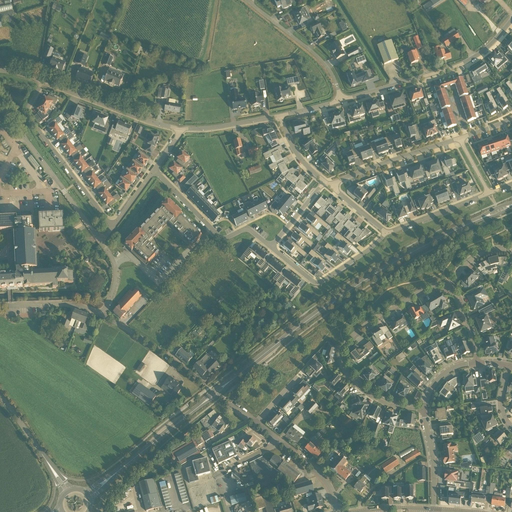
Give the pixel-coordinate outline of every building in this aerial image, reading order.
[(4,1),(5,5),(0,6),(0,9),(0,11),(12,9),(10,0),(4,1)] [(279,0),(276,0),(274,1),(278,8),(281,6),(283,9),(291,6),(289,1),(288,0),(280,0),(280,1),(279,0)] [(431,0),(423,6),(427,12),(444,0),(431,0)] [(302,9),(293,13),(299,25),(308,21),(306,17),(308,15),(307,12),(304,13),(302,9)] [(311,28),(310,28),(312,31),(314,34),(315,33),(318,39),(324,36),(321,30),(318,23),(310,27),(311,28)] [(454,33),(445,39),(449,44),(459,38),(455,32),(454,33)] [(391,40),(377,46),(384,65),(398,59),(391,40)] [(336,43),(330,47),(332,52),(333,54),(336,59),(344,55),(341,48),(342,47),(339,42),(338,42),(336,43)] [(49,59),(53,49),(48,47),(44,57),(49,59)] [(438,47),(435,49),(437,57),(439,56),(440,60),(444,59),(445,58),(446,59),(451,58),(448,51),(444,52),(443,51),(440,52),(438,47)] [(409,49),(403,51),(405,56),(408,55),(408,57),(408,58),(409,60),(411,64),(415,63),(415,64),(417,63),(417,62),(418,62),(417,59),(419,58),(416,50),(410,52),(409,49)] [(84,67),(88,57),(79,53),(75,63),(84,67)] [(493,57),(489,60),(491,63),(491,64),(493,67),(494,66),(495,67),(500,63),(502,66),(508,61),(505,58),(504,59),(500,54),(496,56),(495,55),(494,55),(493,57)] [(64,70),(66,67),(64,66),(66,63),(59,61),(60,59),(53,57),(54,56),(53,56),(49,68),(62,73),(63,70),(64,70)] [(110,68),(113,58),(107,56),(103,65),(110,68)] [(357,62),(360,60),(362,64),(366,62),(364,56),(359,58),(356,59),(357,62)] [(474,78),(472,79),(474,84),(482,80),(480,74),(486,70),(488,74),(491,72),(488,68),(488,69),(484,63),(472,71),(472,72),(474,78)] [(82,71),(82,69),(81,68),(80,70),(79,70),(76,78),(90,84),(93,75),(93,73),(88,71),(87,73),(82,71)] [(122,78),(112,74),(113,71),(109,70),(104,82),(105,82),(109,84),(114,86),(114,85),(119,87),(118,88),(119,88),(122,78)] [(351,73),(347,75),(348,79),(349,83),(351,87),(353,86),(353,87),(356,86),(355,86),(357,85),(357,83),(362,81),(363,82),(369,80),(367,75),(366,73),(354,77),(353,73),(351,73)] [(288,86),(299,84),(298,77),(289,79),(291,85),(288,86)] [(449,83),(450,86),(455,84),(456,86),(464,84),(462,78),(454,81),(449,83)] [(446,84),(434,88),(436,93),(444,90),(443,88),(447,87),(446,84)] [(464,84),(456,86),(457,92),(466,89),(464,84)] [(477,91),(479,95),(487,91),(485,87),(477,91)] [(276,90),(278,101),(279,101),(280,102),(281,102),(282,102),(283,101),(283,100),(284,100),(284,98),(290,96),(289,89),(282,90),(282,89),(281,89),(281,88),(276,89),(276,90)] [(501,97),(495,100),(498,104),(499,103),(503,110),(506,108),(508,107),(507,107),(505,103),(508,101),(500,88),(496,90),(501,97)] [(466,89),(457,92),(459,98),(468,95),(466,89)] [(413,92),(409,93),(412,102),(416,101),(416,102),(419,101),(419,100),(423,99),(421,90),(417,91),(416,91),(413,92)] [(444,90),(436,93),(438,99),(446,96),(444,90)] [(237,91),(231,91),(232,101),(233,110),(246,108),(245,99),(238,100),(237,91)] [(490,102),(485,105),(487,109),(488,109),(491,116),(494,114),(496,113),(494,109),(497,107),(490,92),(486,94),(490,102)] [(259,95),(250,96),(251,103),(252,103),(253,106),(254,106),(254,107),(258,106),(258,105),(260,105),(260,104),(260,102),(263,101),(263,96),(259,96),(259,95)] [(390,98),(389,99),(392,107),(392,108),(392,107),(393,110),(397,109),(396,106),(404,104),(404,103),(402,95),(401,95),(397,96),(394,97),(390,99),(390,98)] [(57,100),(48,96),(46,99),(45,98),(44,100),(44,99),(43,100),(42,100),(40,103),(41,103),(41,104),(49,109),(52,104),(55,106),(57,100)] [(446,96),(438,99),(439,104),(448,101),(446,96)] [(460,100),(462,106),(470,103),(468,97),(460,100)] [(448,101),(439,104),(441,110),(450,107),(448,101)] [(370,104),(366,105),(369,114),(372,113),(373,114),(377,113),(376,112),(380,110),(385,109),(383,102),(378,104),(377,102),(374,103),(370,104)] [(180,106),(175,105),(168,104),(166,103),(165,111),(179,113),(180,106)] [(470,103),(462,106),(464,111),(472,108),(470,103)] [(49,109),(41,104),(40,105),(40,104),(38,107),(39,108),(38,109),(39,109),(38,111),(39,111),(37,114),(38,114),(43,121),(49,116),(46,113),(49,109)] [(77,108),(71,106),(65,116),(68,120),(71,118),(76,119),(76,117),(82,120),(84,114),(82,113),(84,110),(77,107),(77,108)] [(351,113),(347,115),(348,120),(349,123),(353,122),(351,118),(352,117),(353,119),(360,117),(364,115),(363,112),(362,107),(350,110),(351,113)] [(472,108),(464,111),(466,117),(474,114),(472,108)] [(450,109),(442,112),(444,118),(452,115),(450,109)] [(324,120),(327,126),(331,125),(332,125),(333,129),(338,128),(337,124),(345,122),(342,112),(329,116),(329,119),(325,120),(324,120)] [(94,119),(93,123),(95,124),(93,128),(97,129),(99,126),(104,128),(102,133),(106,134),(111,122),(107,120),(108,119),(96,114),(96,115),(95,115),(93,119),(94,119)] [(474,114),(466,117),(467,122),(476,119),(474,114)] [(398,115),(391,117),(392,118),(393,123),(396,122),(400,121),(398,115)] [(452,115),(444,118),(446,123),(454,120),(452,115)] [(53,135),(59,129),(57,126),(62,122),(58,117),(48,125),(50,128),(49,129),(49,130),(53,135)] [(427,129),(423,130),(426,138),(430,137),(433,136),(437,134),(434,127),(437,126),(436,123),(435,121),(435,120),(428,123),(430,127),(427,128),(427,129)] [(454,120),(446,123),(448,129),(456,126),(454,120)] [(300,124),(293,126),(295,134),(299,133),(299,132),(303,131),(303,135),(310,134),(308,127),(307,121),(304,122),(300,123),(300,124)] [(123,125),(119,123),(118,123),(117,126),(114,124),(113,124),(109,135),(110,135),(113,136),(114,134),(122,137),(122,138),(124,134),(128,136),(129,134),(130,135),(132,130),(131,130),(131,128),(127,126),(123,125)] [(412,129),(408,130),(410,138),(414,137),(416,142),(421,140),(416,125),(411,127),(412,129)] [(71,134),(68,129),(62,133),(59,129),(53,135),(56,139),(57,140),(58,139),(60,142),(71,134)] [(262,131),(263,137),(264,136),(268,136),(272,144),(270,145),(271,148),(277,145),(275,141),(278,140),(274,132),(273,133),(273,132),(273,131),(272,130),(269,131),(269,130),(264,131),(262,131)] [(65,151),(72,146),(69,142),(74,138),(71,134),(60,142),(62,144),(61,145),(62,146),(65,151)] [(390,137),(387,138),(389,144),(394,142),(394,144),(396,149),(402,146),(401,143),(400,143),(397,134),(390,137)] [(148,145),(146,151),(152,153),(154,147),(155,148),(156,145),(158,141),(157,141),(159,139),(151,136),(147,145),(148,145)] [(508,137),(503,139),(506,148),(511,146),(510,143),(508,137)] [(384,141),(380,143),(383,153),(388,151),(387,147),(386,145),(389,144),(387,138),(383,139),(384,141)] [(234,142),(233,142),(237,155),(244,154),(240,140),(237,141),(237,140),(234,141),(234,142)] [(310,140),(302,146),(304,148),(304,149),(305,151),(306,151),(306,152),(308,150),(312,155),(317,151),(313,146),(314,146),(313,145),(314,144),(311,141),(310,140)] [(374,143),(371,144),(373,150),(376,149),(377,151),(378,155),(383,153),(380,143),(375,145),(374,143)] [(352,151),(345,153),(348,162),(349,166),(355,164),(353,160),(353,157),(356,156),(357,156),(355,149),(355,148),(354,146),(353,144),(352,144),(350,145),(352,151)] [(371,144),(363,147),(367,159),(373,157),(370,151),(373,150),(371,144)] [(83,150),(80,145),(75,150),(72,146),(65,151),(69,155),(69,156),(71,155),(73,158),(83,150)] [(479,149),(478,149),(479,152),(480,152),(481,156),(486,154),(483,145),(478,147),(479,149)] [(270,151),(263,155),(265,160),(273,156),(274,158),(276,163),(282,159),(279,153),(283,151),(281,146),(270,151)] [(257,147),(248,149),(249,154),(249,155),(258,153),(258,152),(257,147)] [(363,147),(355,149),(357,156),(360,155),(361,157),(362,161),(367,159),(363,147)] [(77,167),(84,162),(81,158),(87,154),(83,150),(73,158),(75,160),(73,162),(74,162),(74,163),(77,167)] [(147,164),(146,163),(147,162),(146,162),(149,158),(139,151),(136,155),(139,157),(136,161),(143,166),(143,167),(144,167),(144,166),(145,166),(145,167),(147,164)] [(179,158),(176,162),(186,169),(189,165),(186,163),(189,158),(182,153),(181,154),(180,153),(181,153),(180,153),(178,156),(179,156),(178,157),(179,158)] [(325,154),(320,159),(323,163),(321,165),(329,173),(330,172),(331,173),(333,170),(333,169),(334,168),(331,165),(332,164),(329,162),(328,162),(325,159),(328,157),(325,154)] [(39,166),(31,156),(27,159),(35,169),(39,166)] [(446,161),(441,162),(442,167),(444,174),(445,176),(450,175),(448,168),(456,165),(454,159),(451,161),(449,156),(445,158),(446,161)] [(276,163),(268,166),(271,171),(278,167),(282,174),(288,171),(285,164),(289,162),(287,157),(282,159),(276,163)] [(141,172),(140,172),(141,171),(140,170),(143,167),(143,166),(136,161),(133,159),(130,163),(133,165),(130,169),(130,170),(137,175),(138,175),(139,175),(141,172)] [(435,161),(431,162),(435,174),(440,173),(441,175),(444,174),(442,167),(439,168),(437,161),(435,162),(435,161)] [(96,166),(92,162),(87,166),(84,162),(77,167),(81,172),(82,173),(83,172),(85,174),(96,166)] [(428,171),(425,172),(427,178),(431,177),(430,176),(435,174),(431,162),(428,163),(428,164),(426,165),(428,171)] [(171,169),(170,170),(173,173),(172,175),(178,180),(180,183),(185,178),(182,176),(181,177),(178,174),(181,170),(173,164),(173,165),(172,164),(173,164),(172,164),(170,167),(171,168),(170,168),(171,169)] [(508,169),(506,164),(503,165),(504,167),(499,169),(503,178),(508,176),(506,172),(505,170),(508,169)] [(259,165),(248,169),(250,175),(261,171),(259,165)] [(90,183),(97,178),(94,175),(99,171),(96,166),(85,174),(87,177),(86,178),(86,179),(90,183)] [(135,180),(134,180),(135,179),(134,179),(137,175),(130,170),(130,169),(127,167),(124,172),(127,174),(124,178),(131,183),(132,184),(132,183),(133,183),(135,180)] [(417,167),(414,168),(418,180),(423,178),(424,181),(428,179),(427,178),(425,172),(422,173),(420,167),(418,168),(417,167)] [(498,167),(488,171),(489,172),(491,175),(491,176),(495,175),(496,177),(497,179),(498,181),(503,179),(503,178),(499,169),(498,167)] [(413,182),(418,180),(414,168),(411,169),(411,170),(409,170),(411,177),(408,178),(410,184),(414,183),(413,182)] [(282,174),(276,181),(280,185),(285,178),(293,184),(297,179),(293,175),(294,173),(292,169),(288,171),(282,174)] [(401,172),(396,174),(400,184),(404,182),(407,190),(409,189),(411,188),(410,184),(408,178),(407,174),(402,175),(401,172)] [(293,184),(287,191),(291,194),(297,188),(302,192),(307,186),(308,185),(308,184),(306,186),(301,182),(304,179),(300,175),(297,179),(293,184)] [(129,189),(128,189),(129,188),(128,187),(131,183),(124,178),(121,176),(118,180),(121,182),(118,187),(126,192),(126,191),(127,192),(129,189)] [(389,176),(384,178),(387,188),(392,186),(395,195),(400,194),(394,178),(390,179),(389,176)] [(108,182),(105,178),(99,182),(97,178),(90,183),(93,188),(94,189),(95,188),(97,191),(108,182)] [(186,184),(183,186),(187,190),(198,179),(194,182),(192,179),(186,185),(186,184)] [(102,200),(109,195),(106,191),(111,187),(108,182),(97,191),(99,193),(98,194),(99,195),(102,200)] [(457,190),(458,194),(459,194),(460,196),(464,194),(464,195),(467,193),(471,191),(470,190),(471,190),(469,185),(469,184),(464,185),(464,184),(460,186),(460,187),(457,188),(457,190)] [(193,187),(186,194),(191,198),(198,192),(193,187)] [(355,191),(353,193),(354,194),(358,198),(357,198),(361,201),(365,197),(369,200),(376,192),(372,188),(371,189),(367,194),(365,192),(363,191),(359,188),(356,191),(355,191)] [(443,192),(434,196),(438,204),(438,203),(449,199),(449,200),(448,196),(451,195),(449,189),(443,191),(443,192)] [(198,192),(191,198),(195,203),(202,197),(198,192)] [(121,199),(120,198),(117,194),(112,198),(109,195),(102,200),(106,204),(106,205),(108,204),(110,207),(118,201),(119,202),(121,199)] [(288,195),(284,200),(291,206),(295,201),(288,195)] [(417,200),(414,201),(417,210),(420,209),(421,210),(425,209),(426,210),(430,208),(430,207),(430,205),(433,204),(430,195),(425,197),(426,200),(418,202),(417,200)] [(321,208),(316,214),(320,218),(325,211),(330,206),(333,202),(329,199),(326,202),(321,198),(322,196),(316,203),(321,208)] [(202,197),(195,203),(200,208),(207,201),(202,197)] [(182,215),(167,200),(160,207),(161,208),(140,230),(139,229),(124,244),(131,251),(131,252),(140,261),(140,260),(142,258),(148,264),(157,255),(146,244),(145,245),(141,242),(146,237),(148,240),(168,219),(159,210),(161,208),(175,221),(172,224),(194,245),(202,236),(182,216),(182,215)] [(263,200),(257,203),(261,211),(267,208),(263,200)] [(284,200),(279,205),(287,211),(291,206),(284,200)] [(207,201),(200,208),(205,213),(211,206),(207,201)] [(395,212),(394,212),(396,215),(397,215),(399,220),(400,219),(400,220),(403,219),(402,218),(407,217),(406,215),(410,213),(415,211),(413,204),(411,201),(406,203),(407,207),(403,208),(399,209),(396,211),(395,211),(395,212)] [(257,203),(251,206),(255,214),(261,211),(257,203)] [(275,210),(283,217),(283,216),(282,216),(287,211),(279,205),(275,210)] [(211,206),(205,213),(209,217),(216,211),(211,206)] [(251,206),(245,209),(249,217),(255,214),(251,206)] [(330,215),(325,222),(329,225),(335,219),(339,213),(342,210),(338,206),(335,210),(330,206),(325,211),(330,215)] [(382,209),(377,214),(386,222),(387,221),(388,222),(391,218),(390,218),(391,216),(388,214),(389,211),(387,209),(385,211),(382,209)] [(216,211),(209,217),(214,222),(213,222),(214,223),(221,215),(220,216),(216,211)] [(244,212),(238,215),(242,223),(248,220),(244,212)] [(340,223),(334,229),(338,233),(344,226),(348,221),(351,217),(347,214),(344,217),(339,213),(335,219),(340,223)] [(52,215),(38,215),(38,219),(39,229),(39,232),(64,231),(63,214),(52,215)] [(0,288),(24,287),(24,288),(30,287),(52,286),(52,288),(58,288),(58,284),(73,283),(72,272),(65,272),(65,268),(52,269),(52,271),(34,272),(34,269),(37,269),(36,255),(36,251),(35,251),(35,249),(36,249),(35,232),(30,232),(30,229),(32,229),(32,220),(31,220),(31,219),(23,220),(23,215),(17,215),(17,216),(16,217),(16,216),(0,217),(0,288)] [(232,217),(231,217),(236,227),(236,226),(242,223),(238,215),(232,217)] [(308,217),(306,219),(312,224),(311,225),(315,228),(318,224),(322,226),(325,229),(326,229),(328,226),(315,215),(313,218),(309,216),(309,215),(308,217)] [(349,231),(343,237),(348,241),(358,228),(361,225),(356,221),(353,225),(348,221),(344,226),(349,231)] [(300,226),(298,228),(308,236),(311,233),(317,238),(320,235),(308,225),(305,227),(302,225),(301,224),(300,226)] [(356,244),(370,233),(365,229),(363,233),(358,228),(348,241),(352,244),(354,242),(356,244)] [(293,235),(291,238),(297,242),(296,244),(300,247),(304,242),(310,247),(313,244),(300,234),(298,237),(294,234),(293,235)] [(338,234),(334,238),(341,243),(337,248),(343,252),(344,252),(347,254),(350,251),(348,249),(351,245),(338,234)] [(290,246),(286,243),(283,247),(293,255),(296,251),(302,256),(305,253),(292,243),(290,246)] [(328,251),(324,256),(330,262),(331,260),(335,263),(338,259),(335,257),(339,253),(327,244),(324,248),(328,251)] [(251,254),(256,257),(262,250),(256,245),(252,249),(250,247),(243,255),(247,258),(251,254)] [(262,250),(256,257),(260,261),(256,265),(260,269),(266,261),(264,259),(268,255),(262,250)] [(312,250),(308,254),(315,260),(312,264),(322,272),(325,268),(322,266),(326,262),(312,250)] [(494,260),(494,259),(492,259),(490,260),(489,260),(487,261),(485,262),(483,263),(482,263),(480,264),(479,265),(479,266),(486,272),(487,272),(487,273),(489,273),(490,273),(491,273),(492,273),(492,272),(493,271),(493,270),(493,269),(495,269),(496,268),(498,268),(499,268),(500,266),(503,266),(505,262),(507,258),(505,258),(503,258),(501,258),(500,258),(498,258),(496,259),(494,260)] [(266,261),(260,269),(264,272),(268,267),(272,271),(278,264),(272,259),(270,262),(268,259),(266,261)] [(277,282),(283,275),(281,273),(284,268),(278,264),(272,271),(277,274),(273,279),(277,282)] [(472,284),(479,277),(472,271),(466,278),(465,277),(462,281),(463,282),(462,283),(462,285),(465,287),(466,287),(471,283),(472,284)] [(283,275),(277,282),(275,285),(279,288),(285,281),(289,284),(295,277),(289,272),(286,277),(283,275)] [(506,282),(510,275),(504,272),(500,279),(504,281),(506,282)] [(295,277),(289,284),(293,288),(290,293),(294,296),(301,288),(300,288),(298,286),(301,282),(295,277)] [(483,305),(479,299),(487,295),(483,289),(468,297),(470,301),(471,301),(472,304),(474,309),(483,305)] [(120,319),(126,313),(125,313),(141,296),(135,290),(132,293),(130,291),(118,303),(120,306),(119,307),(113,312),(120,319)] [(430,311),(435,308),(439,306),(441,309),(447,306),(445,302),(446,302),(441,294),(437,296),(437,297),(431,300),(425,303),(430,311)] [(428,316),(423,307),(415,311),(414,309),(412,310),(412,309),(411,309),(410,309),(409,310),(410,311),(408,312),(413,321),(419,318),(419,317),(420,316),(423,320),(428,316)] [(75,311),(70,323),(74,324),(72,327),(76,328),(78,323),(79,319),(78,319),(81,313),(75,311)] [(88,316),(81,313),(78,319),(79,319),(78,323),(76,328),(78,329),(79,328),(86,331),(88,326),(84,325),(88,316)] [(456,320),(453,314),(438,322),(440,326),(446,323),(450,330),(459,326),(457,320),(456,320)] [(486,317),(485,315),(482,316),(483,318),(477,320),(478,324),(478,325),(479,328),(480,328),(481,332),(483,332),(483,333),(486,332),(486,331),(491,329),(490,325),(491,324),(489,320),(488,321),(487,316),(486,317)] [(398,319),(398,318),(397,318),(394,319),(393,319),(392,319),(391,320),(391,321),(389,323),(393,330),(399,327),(400,329),(407,325),(403,317),(398,319)] [(69,326),(70,323),(63,320),(61,325),(60,327),(67,330),(68,327),(69,326)] [(380,332),(378,328),(371,333),(373,336),(372,337),(378,347),(382,344),(381,341),(385,339),(381,332),(380,332)] [(495,345),(494,338),(485,340),(486,348),(484,349),(486,355),(489,354),(489,355),(494,354),(493,353),(497,352),(496,345),(495,345)] [(209,348),(214,343),(211,340),(206,345),(209,348)] [(447,359),(448,360),(451,359),(451,358),(453,357),(453,356),(456,355),(455,352),(456,352),(454,346),(453,347),(450,340),(446,342),(448,349),(443,351),(444,352),(442,353),(445,358),(446,358),(446,360),(447,359)] [(374,347),(370,342),(369,343),(365,346),(364,347),(361,349),(360,349),(359,349),(358,349),(356,346),(355,345),(352,349),(354,352),(350,355),(354,360),(357,357),(360,361),(369,354),(368,352),(374,347)] [(470,352),(466,342),(461,344),(458,345),(458,344),(454,345),(457,351),(460,350),(460,351),(462,355),(470,352)] [(334,358),(334,355),(333,355),(336,348),(328,345),(325,357),(327,364),(334,362),(334,359),(333,358),(334,358)] [(443,357),(437,348),(434,350),(434,349),(429,352),(426,354),(431,361),(432,360),(431,360),(432,360),(435,364),(437,363),(438,365),(442,363),(441,362),(441,363),(439,358),(442,356),(443,358),(443,357)] [(186,365),(192,359),(181,349),(175,356),(186,365)] [(309,378),(313,375),(315,372),(316,373),(319,371),(322,368),(316,362),(320,357),(317,353),(310,361),(312,363),(309,367),(311,369),(306,375),(309,378)] [(211,356),(210,357),(207,354),(206,356),(193,368),(202,377),(207,371),(210,374),(219,365),(214,361),(215,360),(211,356)] [(224,366),(230,360),(226,357),(221,362),(224,366)] [(425,376),(431,371),(429,369),(432,366),(425,357),(420,360),(423,364),(419,368),(425,376)] [(142,363),(136,370),(137,371),(138,372),(140,373),(146,365),(142,363)] [(372,380),(376,378),(373,373),(376,371),(372,365),(366,370),(368,373),(364,377),(364,378),(366,381),(367,381),(368,383),(372,380)] [(421,386),(422,384),(422,383),(423,383),(419,379),(422,376),(413,366),(409,371),(414,375),(409,380),(417,388),(420,386),(421,386)] [(494,373),(494,372),(492,373),(492,374),(488,374),(488,375),(486,375),(487,380),(485,381),(485,380),(480,381),(481,388),(486,388),(485,383),(496,382),(495,373),(494,373)] [(407,395),(409,391),(408,390),(409,390),(405,388),(407,385),(404,383),(406,379),(402,375),(399,381),(400,381),(397,388),(400,390),(398,395),(399,395),(398,396),(402,398),(403,397),(405,398),(407,394),(407,395)] [(470,388),(473,387),(477,386),(476,379),(472,379),(472,377),(469,377),(469,376),(468,376),(468,375),(464,376),(465,377),(464,377),(464,382),(462,382),(463,387),(470,386),(470,388)] [(337,377),(336,376),(329,383),(331,385),(328,388),(333,393),(339,387),(336,385),(340,380),(339,379),(340,378),(337,376),(337,377)] [(389,390),(392,386),(391,386),(392,385),(389,382),(391,380),(385,376),(380,382),(383,384),(380,388),(380,389),(383,392),(384,392),(386,393),(388,389),(389,390)] [(175,397),(181,389),(178,386),(179,385),(173,381),(174,380),(170,377),(167,381),(163,386),(172,393),(171,394),(175,397)] [(138,385),(136,383),(129,392),(132,393),(132,394),(148,406),(151,403),(156,396),(139,384),(138,385)] [(456,390),(448,383),(447,383),(445,385),(446,386),(444,388),(443,388),(441,391),(442,392),(440,394),(440,395),(439,397),(438,400),(444,402),(446,399),(448,401),(456,390)] [(308,388),(304,385),(302,387),(299,385),(296,388),(297,388),(293,393),(296,397),(300,399),(303,396),(309,389),(308,388)] [(337,402),(340,405),(341,403),(342,403),(347,397),(344,394),(349,389),(348,389),(348,388),(346,386),(345,386),(344,385),(337,393),(340,395),(337,398),(339,400),(337,402)] [(370,406),(357,398),(357,399),(355,398),(353,398),(352,400),(353,402),(354,403),(352,406),(359,409),(355,415),(362,419),(367,412),(366,411),(370,406)] [(296,403),(291,399),(288,402),(286,399),(283,402),(284,403),(279,407),(283,411),(288,416),(291,413),(290,411),(292,409),(291,408),(296,403)] [(310,415),(318,407),(313,402),(305,410),(310,415)] [(486,405),(486,402),(471,404),(472,410),(480,408),(481,414),(488,414),(488,413),(492,412),(492,411),(492,407),(491,408),(491,406),(487,407),(486,405)] [(376,420),(379,415),(381,411),(374,407),(369,417),(376,420)] [(445,413),(445,410),(438,411),(438,413),(436,414),(437,420),(439,419),(439,422),(447,421),(446,418),(447,418),(447,413),(445,413)] [(283,417),(278,413),(276,415),(273,413),(270,416),(271,416),(266,421),(273,427),(276,424),(277,425),(279,423),(278,422),(283,417)] [(387,413),(383,424),(390,426),(388,433),(392,434),(396,423),(398,417),(387,413)] [(415,423),(416,420),(415,420),(416,416),(408,415),(407,423),(403,423),(399,423),(399,427),(406,428),(406,426),(414,427),(415,423)] [(490,418),(489,415),(480,417),(483,422),(482,422),(486,431),(487,431),(488,432),(493,429),(492,428),(497,426),(497,425),(498,425),(496,421),(495,422),(493,417),(490,418)] [(221,434),(229,424),(222,419),(223,418),(220,416),(214,423),(212,426),(216,430),(221,434)] [(452,427),(451,422),(445,423),(446,428),(440,428),(441,433),(442,433),(443,440),(449,439),(449,435),(453,435),(452,427)] [(375,441),(380,426),(376,424),(372,438),(375,441)] [(302,436),(294,430),(292,428),(286,435),(289,437),(290,436),(294,440),(293,440),(297,443),(302,436)] [(209,435),(207,431),(201,434),(206,442),(211,439),(209,435)] [(501,433),(499,431),(493,436),(495,439),(497,441),(497,442),(500,445),(503,443),(505,441),(507,438),(502,433),(501,433)] [(318,440),(322,437),(319,433),(310,440),(312,442),(317,438),(318,440)] [(475,446),(484,440),(480,433),(472,439),(475,446)] [(193,438),(198,446),(202,443),(198,436),(193,438)] [(250,448),(255,441),(249,436),(244,443),(239,439),(235,445),(242,449),(246,444),(250,448)] [(218,465),(228,460),(237,456),(230,442),(212,450),(218,465)] [(311,454),(317,446),(321,444),(318,442),(315,445),(315,446),(314,447),(310,444),(305,449),(311,454)] [(198,453),(192,443),(174,454),(179,463),(198,453)] [(330,453),(335,449),(331,443),(327,446),(328,449),(330,453)] [(319,449),(322,446),(321,444),(317,446),(311,454),(316,459),(321,454),(317,450),(319,449)] [(452,445),(444,446),(444,451),(445,451),(445,457),(443,457),(444,464),(446,463),(446,464),(454,463),(453,452),(458,452),(457,445),(452,446),(452,445)] [(336,458),(340,453),(339,452),(343,449),(341,447),(336,450),(331,453),(336,458)] [(406,463),(420,454),(418,450),(403,459),(406,463)] [(279,459),(274,455),(269,462),(277,468),(283,461),(280,459),(279,459)] [(337,474),(347,462),(340,457),(330,469),(337,474)] [(385,474),(399,464),(394,457),(381,467),(385,474)] [(189,484),(195,482),(198,481),(197,476),(210,473),(206,459),(192,463),(193,467),(185,469),(189,484)] [(294,483),(300,475),(284,462),(277,471),(294,483)] [(347,462),(337,474),(345,481),(351,474),(344,469),(348,463),(347,462)] [(447,476),(446,485),(465,486),(465,481),(456,480),(457,471),(445,470),(444,476),(447,476)] [(362,485),(366,479),(363,477),(359,482),(354,488),(360,493),(365,487),(362,485)] [(146,511),(160,507),(153,479),(138,483),(146,511)] [(294,497),(313,491),(311,481),(291,487),(294,497)] [(479,497),(479,494),(473,493),(474,484),(470,483),(469,495),(472,495),(472,496),(471,503),(478,504),(479,497)] [(408,497),(408,499),(409,499),(409,500),(412,500),(412,499),(413,499),(413,495),(414,495),(414,490),(413,490),(413,489),(409,489),(409,486),(406,486),(406,497),(408,497)] [(388,499),(388,498),(388,495),(392,495),(391,487),(384,487),(384,489),(381,489),(381,491),(380,491),(380,496),(381,496),(381,500),(382,500),(386,500),(386,499),(388,499)] [(401,499),(401,498),(401,495),(404,494),(404,487),(397,487),(397,489),(393,489),(394,499),(394,500),(398,500),(398,499),(401,499)] [(489,497),(490,487),(487,487),(486,495),(479,494),(479,497),(478,504),(485,505),(486,497),(489,497)] [(504,507),(505,505),(506,498),(509,499),(510,491),(510,489),(507,489),(505,499),(502,499),(503,495),(500,494),(498,507),(504,507)] [(460,507),(461,497),(463,498),(464,493),(456,492),(455,492),(454,506),(460,507)] [(230,498),(231,505),(246,501),(244,494),(230,498)] [(276,511),(276,510),(271,494),(262,497),(255,499),(254,499),(257,510),(265,508),(266,511),(276,511)] [(314,510),(322,507),(320,500),(322,499),(320,494),(311,497),(312,501),(308,502),(309,505),(307,505),(308,511),(314,509),(314,510)] [(498,507),(500,494),(495,494),(494,498),(493,498),(492,506),(498,507)] [(291,511),(290,507),(291,507),(289,501),(287,501),(285,503),(286,506),(278,508),(278,509),(276,510),(276,511),(291,511)]
